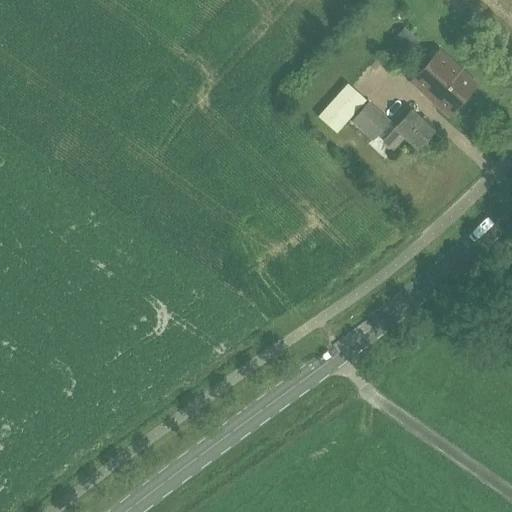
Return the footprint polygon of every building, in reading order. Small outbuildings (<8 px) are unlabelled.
[(415,43),(400,29),(393,36),(409,50),(415,43)] [(439,52),(412,81),(449,115),(476,85),(439,52)] [(318,118),(336,134),(366,101),(347,85),(318,118)] [(372,141),(392,121),(391,121),(369,101),(350,122),(372,141)] [(417,149),(434,132),(411,111),(395,128),(395,129),(383,142),(392,150),(404,137),(417,149)]
